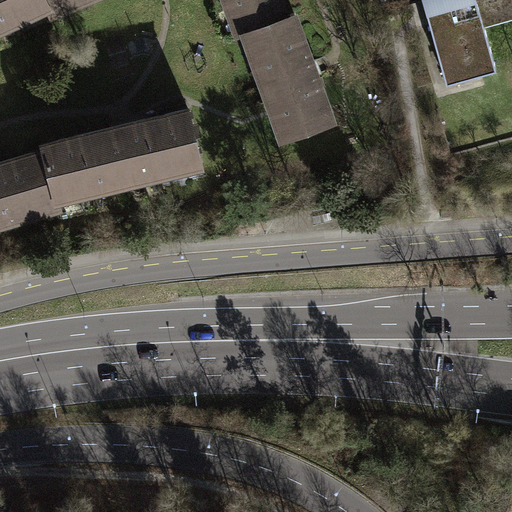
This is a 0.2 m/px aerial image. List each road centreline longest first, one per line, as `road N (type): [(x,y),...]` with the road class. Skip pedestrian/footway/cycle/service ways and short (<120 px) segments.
road 1 (primary): [(511,241),(154,269),(0,302)]
road 2 (primary): [(0,390),(174,369),(511,388)]
road 3 (primary): [(511,311),(179,325),(0,346)]
road 4 (primary): [(0,450),(72,443),(247,462),(344,511)]
